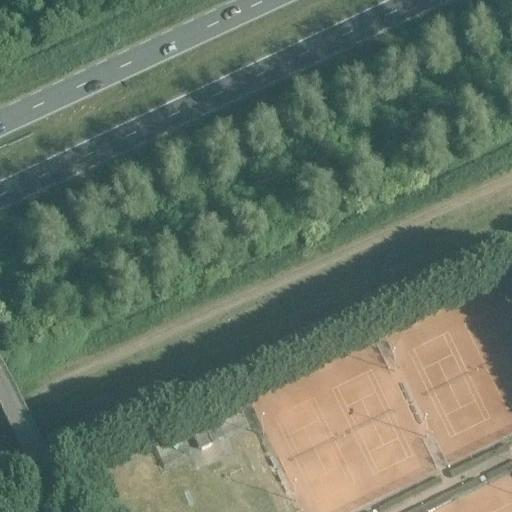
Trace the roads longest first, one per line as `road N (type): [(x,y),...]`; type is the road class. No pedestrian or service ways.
road 1 (trunk): [(0,195),(417,0)]
road 2 (trunk): [(261,0),(0,119)]
